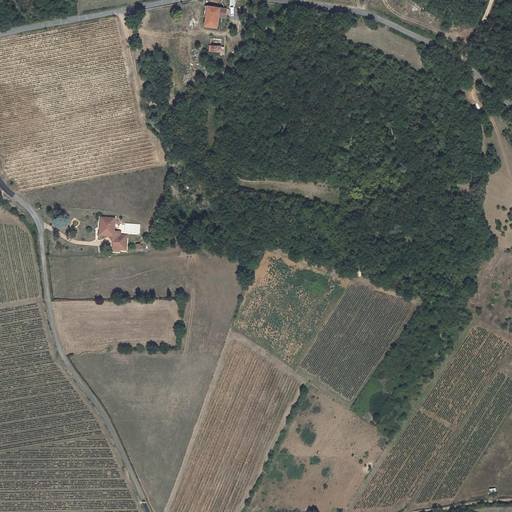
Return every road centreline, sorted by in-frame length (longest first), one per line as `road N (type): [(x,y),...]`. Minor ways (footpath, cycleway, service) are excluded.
road 1 (unclassified): [(148,511),(105,414),(63,357),(43,255)]
road 2 (unclassified): [(272,0),(375,16),(442,49),(511,104)]
road 3 (track): [(491,0),(468,66),(475,103),(498,140),(487,218),(511,240)]
road 4 (unclassified): [(0,33),(176,0)]
